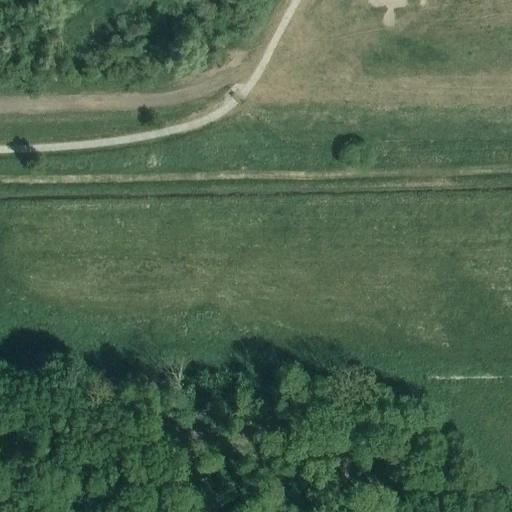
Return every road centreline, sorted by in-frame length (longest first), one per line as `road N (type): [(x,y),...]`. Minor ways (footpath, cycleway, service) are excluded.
road 1 (track): [(257,68),(230,68),(146,98),(0,103)]
road 2 (track): [(511,96),(332,97),(257,68)]
